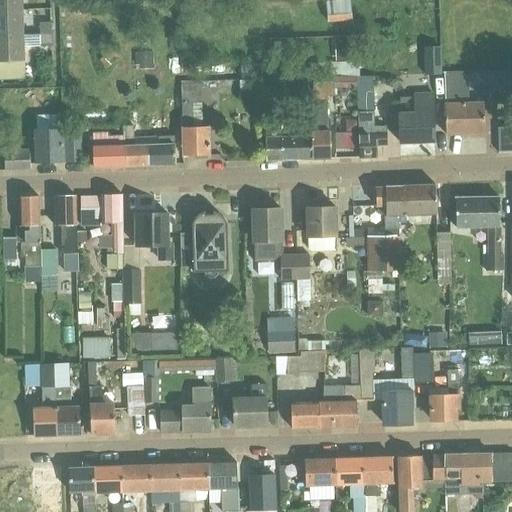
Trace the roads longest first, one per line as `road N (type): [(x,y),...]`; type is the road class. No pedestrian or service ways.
road 1 (residential): [(511,170),(0,188)]
road 2 (residential): [(0,456),(511,441)]
